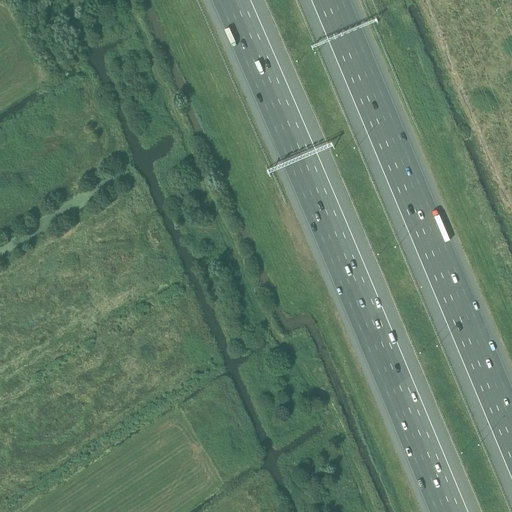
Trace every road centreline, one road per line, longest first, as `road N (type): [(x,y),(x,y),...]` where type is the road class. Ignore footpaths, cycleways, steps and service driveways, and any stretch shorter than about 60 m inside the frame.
road 1 (motorway): [(231,0),(448,511)]
road 2 (motorway): [(511,434),(329,0)]
